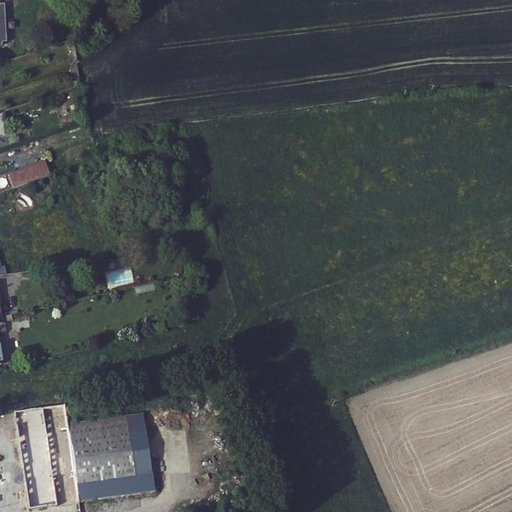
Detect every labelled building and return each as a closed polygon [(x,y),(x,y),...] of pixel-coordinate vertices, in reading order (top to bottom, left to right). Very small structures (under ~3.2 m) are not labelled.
[(79,77),(77,65),(76,60),(70,62),(71,65),(68,67),(71,79),(79,77)] [(11,186),(47,173),(43,161),(7,174),(11,186)] [(101,202),(92,165),(81,167),(90,205),(95,204),(101,202)] [(43,408),(15,412),(30,509),(57,505),(43,408)] [(156,491),(144,413),(69,427),(78,504),(156,491)]
